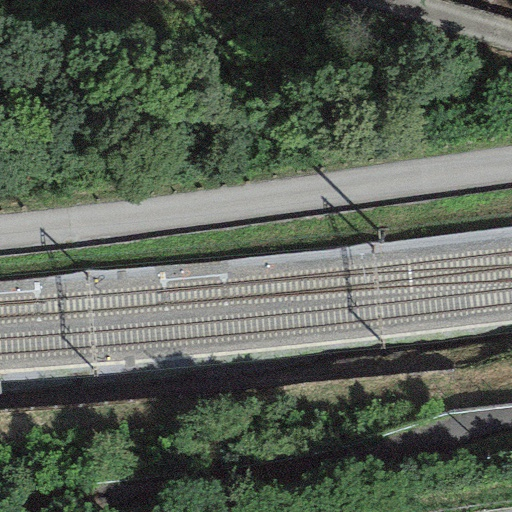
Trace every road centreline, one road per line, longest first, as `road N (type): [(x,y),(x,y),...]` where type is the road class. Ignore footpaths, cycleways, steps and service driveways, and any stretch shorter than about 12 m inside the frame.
road 1 (unclassified): [(0,234),(189,214),(511,163)]
road 2 (track): [(511,416),(327,463),(103,495),(103,511)]
